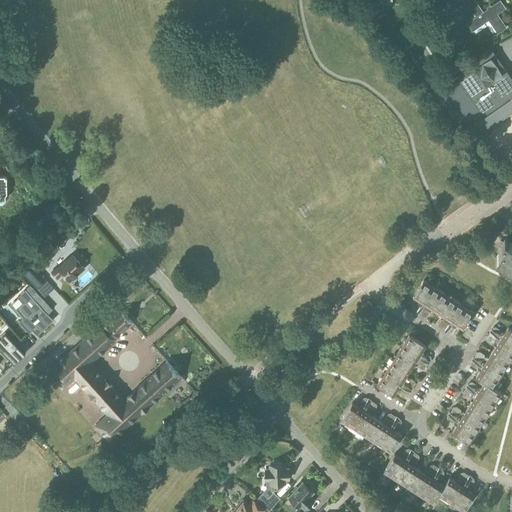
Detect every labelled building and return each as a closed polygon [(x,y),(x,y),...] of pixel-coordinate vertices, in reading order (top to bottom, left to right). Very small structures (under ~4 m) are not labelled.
[(457,0),(453,3),(458,9),(460,8),(468,20),(466,22),(472,30),(488,19),(497,32),(506,26),(504,23),(505,22),(504,20),(503,21),(497,13),(505,7),(500,0),(497,0),(491,5),(490,3),(486,6),(487,7),(483,10),(475,0),(457,0)] [(419,23),(408,30),(415,41),(426,34),(419,23)] [(409,36),(401,40),(405,46),(407,45),(412,42),(409,36)] [(412,42),(407,45),(415,60),(421,56),(413,42),(412,42)] [(511,78),(492,50),(457,74),(459,78),(446,87),(479,134),(511,111),(511,78)] [(511,243),(505,239),(503,241),(501,240),(497,245),(502,248),(495,258),(511,269),(511,243)] [(38,269),(49,259),(43,253),(33,263),(38,269)] [(58,266),(52,271),(57,277),(62,272),(70,280),(84,267),(72,255),(59,267),(58,266)] [(424,277),(414,294),(422,299),(420,302),(420,301),(419,302),(417,302),(414,307),(415,309),(417,311),(422,303),(424,305),(419,312),(425,316),(427,315),(430,311),(430,308),(429,307),(431,305),(447,315),(445,318),(444,317),(442,318),(439,323),(439,325),(445,329),(450,322),(452,323),(447,330),(450,332),(452,331),(455,326),(454,324),(455,324),(454,323),(455,321),(464,326),(474,310),(424,277)] [(24,301),(16,308),(24,316),(19,320),(30,332),(33,329),(37,334),(45,328),(44,327),(50,322),(42,313),(46,310),(36,300),(41,295),(31,284),(26,289),(26,288),(18,295),(24,301)] [(100,324),(48,371),(63,387),(75,376),(89,392),(93,397),(109,382),(91,362),(115,340),(113,338),(132,322),(119,306),(112,313),(114,315),(102,326),(100,324)] [(478,351),(474,357),(482,361),(480,363),(473,358),(472,361),(472,363),(477,366),(479,366),(480,365),(482,367),(477,375),(485,380),(480,388),(477,386),(478,385),(477,383),(472,380),(470,381),(469,383),(476,388),(475,390),(467,385),(464,391),(464,393),(469,396),(471,396),(472,395),(474,397),(464,413),(461,411),(462,410),(461,408),(457,405),(454,405),(450,411),(458,416),(456,418),(449,413),(448,416),(448,418),(453,421),(455,420),(455,421),(456,420),(458,421),(453,430),(470,440),(502,390),(494,385),(511,356),(511,326),(509,325),(504,333),(501,332),(502,331),(501,331),(501,328),(496,325),(494,326),(492,328),(500,333),(498,335),(491,330),(487,336),(488,338),(493,341),(495,341),(496,340),(498,342),(488,358),(485,356),(486,355),(485,353),(480,350),(478,351)] [(5,330),(0,334),(0,359),(2,361),(9,355),(14,361),(25,352),(5,330)] [(410,332),(378,382),(394,393),(400,385),(402,386),(402,387),(402,390),(407,393),(409,392),(411,390),(404,385),(405,383),(412,388),(416,382),(416,379),(411,376),(409,377),(408,377),(408,378),(405,376),(416,360),(418,362),(418,363),(418,365),(423,368),(425,367),(429,361),(422,357),(423,355),(430,360),(432,357),(431,355),(427,352),(425,352),(424,352),(424,353),(421,351),(427,343),(410,332)] [(109,382),(93,397),(98,401),(108,414),(97,424),(111,441),(166,391),(168,394),(184,379),(167,361),(124,399),(109,382)] [(352,401),(341,418),(391,450),(402,433),(394,428),(395,426),(396,426),(399,425),(402,421),(401,418),(399,417),(394,424),(392,423),(397,416),(391,412),(388,412),(385,417),(386,419),(387,420),(385,422),(369,412),(371,410),(372,410),(374,409),(377,405),(376,403),(370,399),(366,406),(364,405),(368,397),(366,396),(364,396),(361,401),(361,403),(362,404),(360,406),(352,401)] [(187,404),(179,410),(182,413),(190,407),(187,404)] [(472,475),(467,483),(465,482),(470,474),(464,470),(462,471),(459,476),(459,478),(460,479),(458,481),(450,476),(445,484),(437,479),(438,477),(439,477),(442,476),(445,472),(444,470),(438,466),(434,473),(432,472),(436,464),(434,463),(432,463),(429,468),(429,470),(429,471),(430,471),(428,474),(412,463),(414,461),(415,461),(417,461),(420,456),(419,454),(413,450),(409,457),(407,456),(412,449),(409,447),(407,447),(404,452),(404,454),(404,455),(405,455),(403,458),(395,452),(384,469),(434,501),(440,493),(465,509),(475,492),(467,487),(469,484),(469,485),(470,484),(472,484),(475,479),(474,477),(472,475)] [(269,480),(269,484),(271,484),(272,490),(274,490),(278,490),(285,483),(284,478),(289,478),(289,476),(289,470),(289,468),(284,468),(284,464),(281,464),(281,462),(273,462),(273,464),(270,464),(271,469),(265,469),(266,478),(266,480),(269,480)] [(303,481),(298,486),(297,485),(292,489),(294,491),(289,496),(299,506),(301,504),(306,508),(313,500),(308,496),(314,490),(308,485),(310,484),(306,479),(304,481),(303,481)] [(264,493),(263,492),(258,498),(259,499),(270,509),(280,497),(274,491),(268,497),(264,493)] [(238,504),(236,507),(241,511),(261,511),(245,498),(243,499),(242,499),(238,504)]
